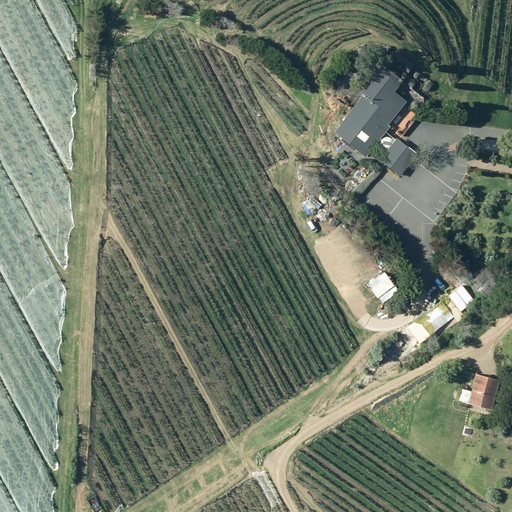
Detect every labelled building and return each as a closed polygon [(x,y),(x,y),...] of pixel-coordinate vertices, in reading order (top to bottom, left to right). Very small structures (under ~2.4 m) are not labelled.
[(339,137),(366,157),(389,127),(387,125),(399,111),(397,109),(402,103),(398,101),(401,97),(394,92),(398,86),(378,70),(360,93),(368,99),(357,113),(352,108),(343,119),(349,124),(339,137)] [(400,177),(417,155),(396,139),(379,160),(400,177)] [(376,262),(363,270),(368,279),(382,271),(376,262)] [(377,279),(385,287),(390,282),(382,274),(377,279)] [(400,293),(394,286),(376,298),(382,306),(400,293)] [(462,287),(399,332),(408,345),(416,340),(419,344),(431,336),(434,339),(465,317),(461,312),(468,307),(473,301),(462,287)] [(498,381),(475,375),(471,392),(461,389),(458,402),(491,410),(498,381)]
